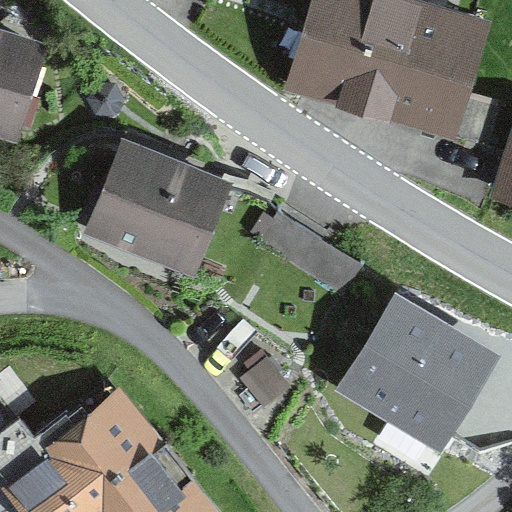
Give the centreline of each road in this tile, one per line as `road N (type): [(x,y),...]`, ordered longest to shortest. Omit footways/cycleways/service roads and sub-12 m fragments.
road 1 (tertiary): [(106,0),(274,129),(511,268)]
road 2 (residential): [(122,311),(163,346),(299,511)]
road 3 (residential): [(0,227),(122,311)]
road 4 (residential): [(0,297),(54,297),(122,311)]
